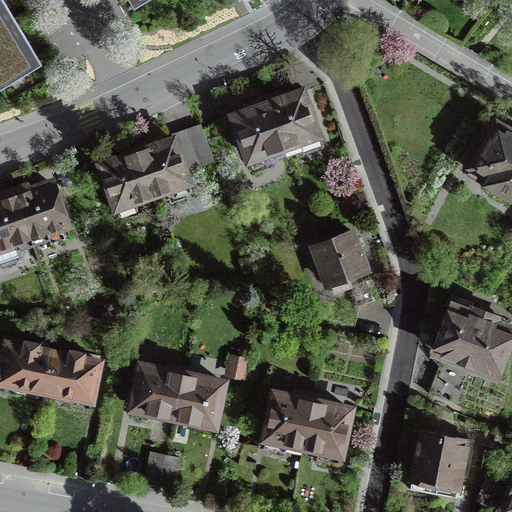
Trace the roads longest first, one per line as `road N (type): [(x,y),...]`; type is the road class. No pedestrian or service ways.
road 1 (residential): [(304,11),(336,65),(417,284),(406,388),(375,511)]
road 2 (residential): [(304,11),(90,117),(0,150)]
road 3 (residential): [(511,92),(354,0)]
